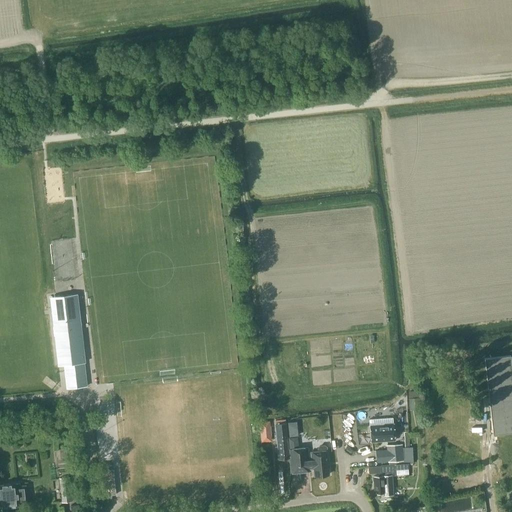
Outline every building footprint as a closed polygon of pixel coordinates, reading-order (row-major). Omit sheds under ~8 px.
[(67,389),(86,386),(84,363),(85,363),(77,295),(56,298),(58,314),(52,315),(57,358),(63,357),(63,365),(64,365),(67,389)] [(491,397),(493,419),(508,417),(510,432),(511,431),(511,398),(508,359),(485,361),(489,397),(491,397)] [(420,410),(419,398),(408,398),(409,410),(420,410)] [(101,412),(112,411),(112,417),(124,417),(124,399),(101,399),(101,412)] [(288,458),(285,423),(275,424),(278,459),(288,458)] [(369,425),(370,442),(394,440),(393,424),(369,425)] [(271,437),(270,427),(259,427),(260,438),(271,437)] [(313,476),(328,474),(326,461),(328,461),(326,446),(324,445),(319,445),(317,448),(317,452),(311,452),(312,460),(308,461),(307,447),(298,448),(297,437),(288,438),(289,449),(288,449),(288,458),(289,458),(290,473),(309,471),(309,468),(313,468),(313,476)] [(388,462),(403,461),(402,444),(386,445),(388,462)] [(373,477),(373,482),(374,493),(383,492),(384,495),(392,494),(391,475),(395,475),(395,470),(408,469),(408,463),(413,462),(412,447),(409,447),(405,448),(404,448),(405,463),(394,464),(380,465),(380,466),(381,473),(381,476),(378,476),(373,477)] [(63,449),(59,449),(56,449),(57,459),(60,459),(64,458),(68,458),(67,448),(63,449)] [(101,496),(111,495),(112,495),(115,494),(113,469),(102,471),(99,471),(100,481),(101,496)] [(72,501),(70,477),(59,478),(61,503),(72,501)] [(18,503),(27,502),(25,485),(20,486),(20,483),(16,484),(16,483),(0,484),(0,507),(19,506),(18,503)]
